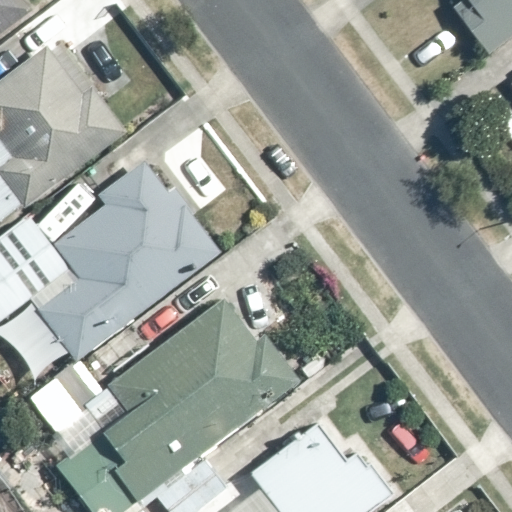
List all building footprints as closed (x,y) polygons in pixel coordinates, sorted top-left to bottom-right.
[(0,0),(0,27),(22,10),(14,0),(0,0)] [(511,29),(511,0),(459,0),(459,1),(491,45),(511,29)] [(0,224),(121,130),(80,77),(76,80),(44,39),(0,73),(0,224)] [(219,248),(146,152),(89,195),(101,211),(51,249),(26,216),(0,236),(0,318),(25,299),(72,360),(219,248)] [(218,288),(92,383),(81,368),(30,406),(52,436),(59,430),(69,443),(31,472),(61,511),(124,511),(292,386),(218,288)] [(347,455),(318,417),(254,466),(266,481),(225,511),(365,511),(393,491),(358,446),(347,455)] [(195,511),(228,487),(210,463),(158,503),(165,511),(195,511)]
